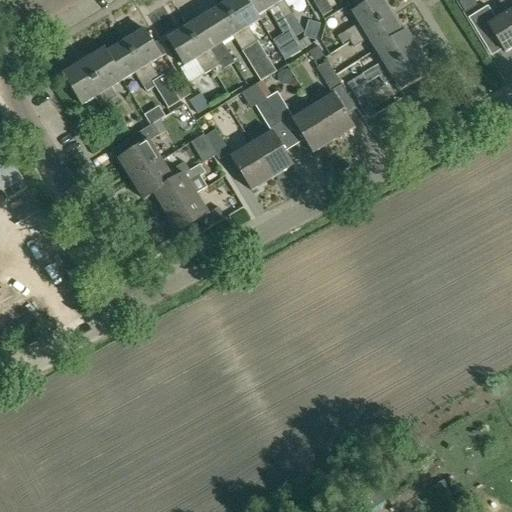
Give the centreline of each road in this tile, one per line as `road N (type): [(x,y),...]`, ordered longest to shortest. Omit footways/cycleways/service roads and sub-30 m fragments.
road 1 (residential): [(135,301),(511,99)]
road 2 (residential): [(135,301),(11,94),(18,31),(30,15)]
road 3 (residential): [(0,376),(135,301)]
